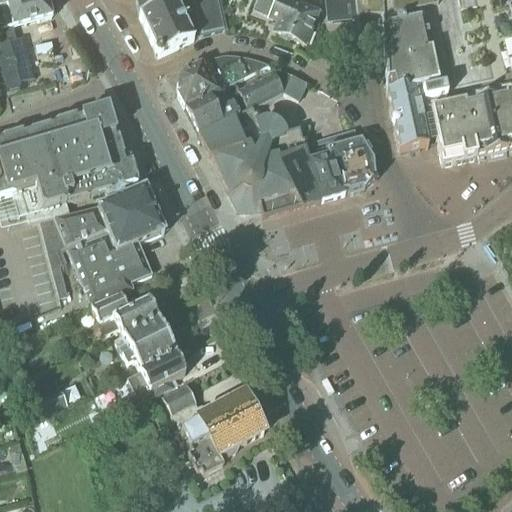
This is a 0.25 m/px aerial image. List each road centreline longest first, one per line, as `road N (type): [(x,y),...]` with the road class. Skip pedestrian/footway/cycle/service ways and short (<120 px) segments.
road 1 (secondary): [(247,307),(124,82)]
road 2 (residential): [(344,95),(308,71),(230,48),(124,82)]
road 3 (secondary): [(357,511),(247,307)]
road 4 (unclassified): [(426,251),(247,307)]
road 5 (unclassified): [(426,251),(390,155),(349,104)]
road 6 (residential): [(124,82),(0,129)]
